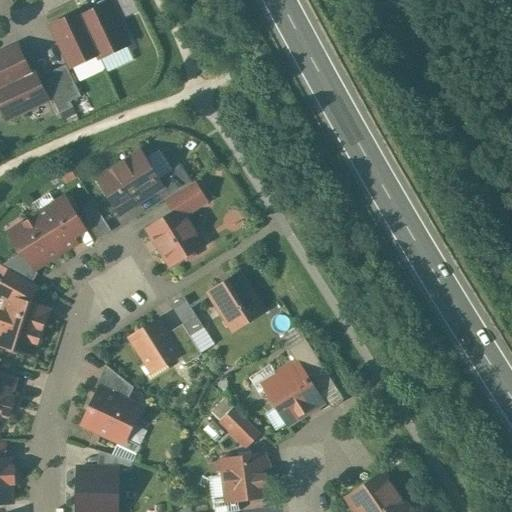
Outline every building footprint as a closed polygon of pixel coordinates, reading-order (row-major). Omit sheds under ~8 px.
[(107,4),(81,16),(80,17),(98,54),(97,54),(100,59),(127,45),(107,4)] [(71,67),(97,54),(98,54),(80,17),(81,16),(80,13),(67,19),(66,17),(50,25),(71,67)] [(0,87),(28,74),(23,62),(25,61),(17,45),(0,53),(0,87)] [(65,63),(51,70),(54,76),(55,75),(68,101),(70,101),(81,96),(65,63)] [(32,72),(28,74),(0,87),(0,107),(6,119),(46,99),(39,83),(38,84),(32,72)] [(55,75),(54,76),(44,81),(59,113),(73,107),(70,101),(68,101),(55,75)] [(119,163),(97,177),(120,213),(136,203),(135,201),(153,189),(160,185),(156,179),(148,166),(149,162),(146,157),(142,155),(139,151),(137,152),(138,154),(121,165),(119,163)] [(191,182),(180,164),(156,179),(160,185),(153,189),(161,201),(163,199),(191,182)] [(180,209),(185,217),(208,202),(194,180),(191,182),(163,199),(172,213),(180,209)] [(64,197),(36,214),(60,253),(68,248),(64,241),(83,229),(64,197)] [(90,200),(84,204),(82,213),(89,223),(87,224),(96,240),(111,231),(90,200)] [(180,209),(172,213),(148,229),(169,263),(181,256),(186,259),(192,255),(193,248),(201,243),(185,217),(180,209)] [(23,252),(32,266),(37,266),(60,253),(36,214),(26,221),(24,232),(17,236),(14,245),(18,251),(21,252),(23,252)] [(8,269),(32,283),(37,273),(32,266),(23,252),(21,252),(1,264),(8,269)] [(32,283),(8,269),(0,283),(0,296),(7,299),(8,297),(29,304),(38,286),(32,283)] [(263,310),(239,273),(209,293),(232,329),(263,310)] [(183,296),(169,305),(181,324),(189,335),(203,326),(183,296)] [(29,304),(8,297),(7,299),(3,312),(0,312),(0,344),(32,355),(47,310),(29,304)] [(167,333),(158,319),(129,338),(146,366),(161,356),(165,363),(179,353),(167,333)] [(185,364),(200,355),(189,335),(181,324),(167,333),(179,353),(185,364)] [(295,361),(317,394),(333,384),(304,338),(286,350),(294,362),(295,361)] [(295,361),(294,362),(274,374),(279,382),(266,390),(286,423),(321,401),(317,394),(295,361)] [(133,387),(105,364),(94,387),(98,389),(99,388),(127,401),(133,387)] [(0,425),(3,414),(7,415),(11,398),(8,397),(12,382),(3,379),(4,376),(0,374),(0,425)] [(99,388),(98,389),(81,424),(122,444),(139,407),(127,401),(99,388)] [(258,432),(233,406),(218,420),(244,446),(258,432)] [(132,461),(98,450),(96,468),(117,468),(116,471),(129,473),(132,461)] [(261,454),(221,460),(227,500),(267,495),(261,454)] [(6,459),(0,459),(0,501),(10,501),(9,482),(13,482),(12,468),(9,468),(8,459),(6,459)] [(96,468),(76,468),(75,511),(116,511),(116,502),(119,499),(119,487),(116,485),(116,471),(117,468),(96,468)] [(401,511),(407,508),(383,473),(345,498),(355,511),(401,511)]
